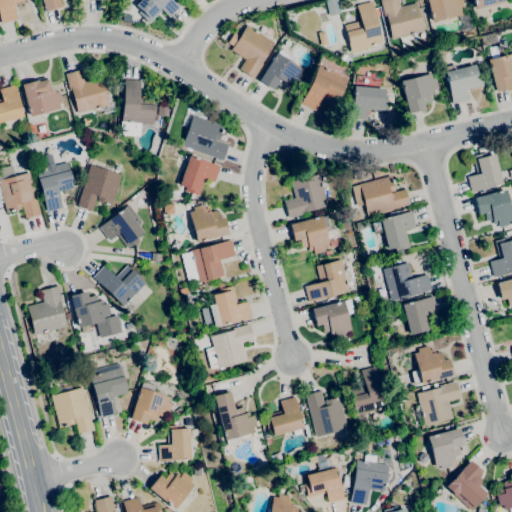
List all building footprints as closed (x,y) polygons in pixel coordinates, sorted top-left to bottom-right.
[(1,23),(0,19),(0,0),(24,0),(11,4),(16,19),(1,23)] [(45,12),(41,0),(59,0),(61,7),(45,12)] [(148,24),(138,14),(140,12),(134,6),(139,0),(173,0),(180,6),(168,18),(161,11),(148,24)] [(391,40),(385,17),(383,17),(379,0),(397,0),(399,7),(416,3),(423,32),(391,40)] [(431,22),(425,0),(461,0),(464,9),(460,10),(461,15),(431,22)] [(503,0),(504,2),(474,10),(471,0),(503,0)] [(349,51),(343,26),(359,22),(355,6),(371,2),(379,35),(380,35),(382,40),(380,41),(381,43),(366,47),(365,48),(361,49),(359,49),(349,51)] [(253,79),(238,69),(244,59),(230,50),(245,25),(273,43),(260,64),(262,65),(253,79)] [(320,46),(317,33),(323,32),(327,44),(320,46)] [(229,43),(224,40),(229,33),(233,36),(229,43)] [(481,46),(479,37),(494,33),(496,43),(481,46)] [(272,90),(257,81),(275,53),(277,54),(279,50),(289,57),(287,61),(302,70),(299,74),(302,76),(293,90),(285,85),(282,90),(275,85),(272,90)] [(494,92),(486,60),(511,53),(511,81),(510,82),(511,88),(494,92)] [(324,62),(319,59),(322,54),(327,57),(324,62)] [(349,65),(338,59),(341,54),(351,60),(349,65)] [(314,111),(299,104),(318,66),(327,70),(330,63),(344,70),(340,77),(347,80),(336,104),(321,96),(314,111)] [(459,102),(451,104),(443,72),(445,72),(443,66),(448,65),(449,67),(454,66),(455,69),(463,67),(473,65),(475,72),(478,71),(482,85),(464,90),(467,100),(459,102)] [(75,114),(69,90),(68,90),(64,74),(81,70),(84,81),(101,76),(108,105),(75,114)] [(407,114),(399,81),(433,73),(437,89),(433,90),(434,94),(429,95),(431,102),(422,104),(424,110),(407,114)] [(29,117),(20,85),(36,80),(36,79),(45,77),(45,80),(46,79),(49,90),(53,89),(54,93),(58,92),(61,103),(58,104),(59,109),(29,117)] [(152,125),(120,123),(123,80),(139,81),(138,97),(154,98),(152,125)] [(0,122),(0,99),(1,99),(0,95),(0,88),(14,85),(22,117),(0,122)] [(366,120),(350,119),(353,86),(384,89),(383,97),(393,98),(392,103),(386,103),(385,111),(367,110),(366,120)] [(157,122),(154,121),(154,114),(157,114),(158,106),(167,107),(166,117),(157,116),(157,122)] [(221,161),(180,146),(187,128),(181,126),(185,113),(186,114),(186,113),(191,115),(222,127),(217,141),(211,139),(211,140),(227,146),(221,161)] [(478,193),(478,191),(470,193),(466,177),(475,175),(471,157),(484,153),(485,156),(493,154),(498,171),(508,168),(511,179),(501,182),(502,184),(483,190),(483,192),(478,193)] [(197,196),(184,191),(185,188),(178,185),(188,156),(219,167),(213,182),(203,179),(197,196)] [(45,212),(36,179),(37,179),(34,171),(44,168),(42,159),(50,157),(53,166),(66,162),(73,188),(57,192),(61,208),(45,212)] [(24,219),(20,203),(18,204),(20,209),(5,213),(0,193),(0,167),(11,165),(14,176),(28,173),(39,215),(24,219)] [(92,212),(76,207),(89,165),(121,175),(110,207),(95,202),(92,212)] [(287,219),(282,201),(294,198),(289,182),(318,174),(326,206),(302,213),(303,214),(287,219)] [(366,216),(360,193),(355,194),(353,188),(358,187),(357,184),(390,176),(394,191),(388,193),(388,194),(404,189),(408,205),(366,216)] [(497,228),(496,223),(492,225),(491,220),(485,221),(483,213),(477,215),(472,198),(504,190),(511,220),(507,221),(508,225),(497,228)] [(126,249),(115,234),(107,240),(98,227),(123,208),(128,205),(142,223),(137,226),(142,232),(136,237),(138,240),(135,247),(133,244),(126,249)] [(195,243),(194,238),(188,239),(185,231),(186,231),(185,229),(191,227),(187,212),(192,211),(191,207),(202,205),(203,209),(208,208),(209,213),(215,211),(217,219),(223,218),(227,234),(195,243)] [(395,251),(394,248),(386,250),(381,231),(374,232),(372,225),(379,223),(378,220),(410,211),(414,227),(404,230),(409,248),(395,251)] [(313,255),(311,251),(308,252),(307,247),(300,248),(298,241),(293,242),(288,225),(320,216),(320,218),(325,217),(328,228),(323,229),(324,231),(335,228),(339,242),(336,243),(337,247),(330,249),(329,244),(327,245),(328,247),(323,248),(324,252),(313,255)] [(511,271),(492,277),(488,262),(498,259),(493,241),(507,237),(508,241),(511,240),(511,271)] [(204,288),(202,282),(197,283),(197,282),(187,285),(179,255),(189,252),(189,251),(230,240),(234,256),(218,260),(222,276),(209,280),(210,286),(204,288)] [(157,261),(137,257),(138,250),(159,255),(157,261)] [(348,260),(346,254),(352,252),(354,258),(348,260)] [(307,302),(303,287),(319,282),(315,266),(340,260),(348,291),(307,302)] [(389,301),(381,269),(406,262),(411,279),(426,274),(430,290),(389,301)] [(122,307),(91,277),(102,266),(114,278),(126,265),(145,284),(122,307)] [(511,306),(507,307),(505,299),(499,300),(495,284),(511,279),(511,306)] [(204,328),(200,309),(207,307),(207,306),(213,304),(211,295),(219,293),(217,285),(223,283),(224,288),(231,286),(236,304),(246,302),(250,318),(219,326),(219,325),(213,327),(212,326),(204,328)] [(33,335),(25,307),(42,302),(39,291),(56,286),(61,302),(59,302),(65,327),(33,335)] [(179,295),(178,290),(188,287),(188,288),(199,286),(200,289),(179,295)] [(80,335),(79,328),(77,328),(68,296),(85,292),(86,297),(95,295),(97,301),(102,300),(103,304),(107,303),(109,314),(106,315),(107,320),(89,325),(91,332),(80,335)] [(417,337),(416,333),(409,335),(401,305),(432,296),(436,312),(426,315),(431,333),(417,337)] [(335,340),(334,335),(330,336),(328,331),(322,333),(320,325),(314,326),(310,310),(342,301),(350,331),(345,333),(346,337),(335,340)] [(209,370),(204,349),(211,347),(208,337),(232,331),(231,329),(248,324),(253,342),(242,345),(246,361),(217,369),(217,368),(209,370)] [(429,382),(420,384),(420,383),(413,385),(409,372),(416,370),(412,354),(417,352),(416,349),(427,346),(428,350),(432,349),(434,354),(440,352),(442,360),(448,359),(452,376),(429,382)] [(356,424),(347,391),(364,386),(359,370),(375,366),(386,408),(364,414),(366,421),(356,424)] [(99,418),(90,385),(91,385),(88,377),(120,368),(125,387),(113,390),(114,393),(109,394),(115,413),(99,418)] [(145,425),(128,419),(138,388),(140,388),(142,382),(155,386),(153,393),(168,398),(167,403),(170,404),(167,414),(161,412),(160,416),(157,415),(155,422),(146,419),(145,425)] [(424,426),(417,428),(415,418),(417,417),(414,405),(418,404),(415,394),(428,390),(438,387),(438,386),(454,382),(459,399),(448,402),(452,419),(424,426)] [(205,393),(203,386),(211,384),(212,391),(205,393)] [(77,434),(73,418),(72,419),(73,424),(58,428),(49,396),(81,387),(92,430),(77,434)] [(226,447),(224,440),(223,441),(211,395),(228,391),(233,410),(241,408),(242,414),(248,412),(249,417),(253,416),(254,420),(259,419),(263,433),(255,435),(254,427),(252,428),(253,433),(237,437),(239,444),(226,447)] [(315,437),(304,395),(319,391),(324,406),(325,406),(323,401),(338,397),(347,429),(315,437)] [(272,437),(269,428),(267,429),(265,423),(268,422),(266,415),(281,411),(278,401),(294,397),(302,428),(299,429),(301,434),(293,436),(292,431),(272,437)] [(158,462),(157,445),(167,445),(166,430),(188,428),(190,460),(158,462)] [(440,470),(439,466),(434,467),(425,437),(457,428),(462,445),(456,447),(458,455),(453,457),(454,462),(450,463),(451,467),(440,470)] [(254,451),(252,445),(258,443),(260,450),(254,451)] [(275,461),(273,455),(280,453),(281,459),(275,461)] [(327,503),(324,493),(306,498),(305,491),(299,492),(297,486),(303,485),(303,483),(306,482),(304,476),(318,472),(315,462),(311,463),(309,458),(317,456),(318,460),(327,457),(330,469),(334,468),(343,499),(327,503)] [(364,505),(348,502),(355,460),(367,462),(368,457),(373,458),(372,463),(387,465),(386,470),(390,471),(389,478),(385,477),(383,491),(367,489),(364,505)] [(470,511),(454,496),(444,487),(468,461),(481,472),(474,479),(487,492),(470,511)] [(231,476),(228,475),(228,472),(229,469),(232,468),(235,470),(236,473),(234,476),(231,476)] [(173,510),(147,488),(158,475),(163,479),(168,472),(173,476),(177,472),(180,475),(183,472),(191,479),(189,482),(193,485),(173,510)] [(511,507),(503,510),(502,505),(498,506),(495,496),(499,495),(498,490),(503,489),(501,482),(509,480),(508,475),(511,473),(511,507)] [(390,494),(387,486),(395,476),(395,477),(401,474),(403,480),(398,483),(399,485),(390,494)] [(348,484),(342,484),(344,475),(350,476),(348,484)] [(267,511),(271,497),(277,498),(277,494),(288,497),(287,501),(291,502),(290,507),(297,508),(296,511),(267,511)] [(96,511),(93,501),(110,496),(113,511),(96,511)] [(124,511),(121,501),(137,497),(139,507),(157,503),(159,511),(124,511)]
